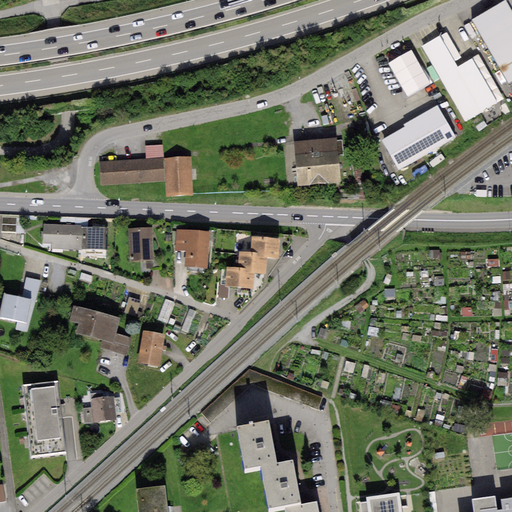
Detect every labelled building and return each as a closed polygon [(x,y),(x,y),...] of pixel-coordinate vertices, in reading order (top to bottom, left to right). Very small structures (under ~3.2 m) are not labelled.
[(511,81),(511,10),(506,0),(473,20),(509,83),(511,81)] [(447,32),(423,46),(466,120),(503,99),(478,57),(458,68),(455,62),(462,58),(447,32)] [(430,83),(411,51),(388,64),(407,97),(430,83)] [(458,138),(438,104),(404,124),(406,128),(384,141),(401,171),(458,138)] [(336,141),(336,139),(293,142),(297,186),(340,183),(338,155),(344,154),(342,141),(336,141)] [(163,144),(145,146),(146,158),(164,156),(163,144)] [(101,185),(165,183),(163,158),(100,162),(101,185)] [(191,158),(165,159),(167,196),(192,195),(191,158)] [(361,160),(353,161),(356,199),(363,198),(361,160)] [(16,218),(3,218),(2,232),(16,233),(16,218)] [(81,226),(44,224),(44,242),(52,243),(52,249),(80,250),(80,248),(81,227),(81,226)] [(106,228),(81,227),(80,248),(106,249),(106,228)] [(152,228),(128,229),(130,261),(154,260),(153,252),(152,228)] [(186,252),(187,230),(176,229),(175,251),(186,252)] [(210,232),(187,230),(186,252),(184,266),(207,268),(210,232)] [(251,235),(249,253),(267,255),(277,256),(279,238),(251,235)] [(267,255),(249,253),(239,252),(237,270),(254,272),(265,273),(267,255)] [(254,272),(237,270),(226,269),(225,287),(228,287),(253,289),(254,272)] [(26,277),(21,297),(31,299),(36,301),(41,281),(26,277)] [(228,287),(225,287),(219,286),(218,298),(227,298),(228,287)] [(21,297),(4,293),(0,312),(0,317),(26,323),(31,299),(21,297)] [(140,300),(129,297),(125,313),(136,316),(140,300)] [(164,298),(157,316),(165,319),(172,301),(164,298)] [(118,318),(73,306),(68,322),(76,324),(74,332),(101,340),(99,347),(127,355),(132,338),(114,333),(118,318)] [(165,335),(144,331),(138,362),(159,366),(165,335)] [(251,370),(201,413),(211,423),(252,385),(317,411),(321,398),(251,370)] [(58,382),(24,385),(30,457),(64,454),(58,382)] [(113,396),(90,399),(91,408),(83,409),(84,423),(116,420),(115,414),(113,398),(113,396)] [(120,398),(113,398),(115,414),(121,413),(120,398)] [(269,424),(237,429),(245,471),(262,468),(277,465),(269,424)] [(293,462),(277,465),(262,468),(270,511),(285,509),(302,506),(293,462)] [(167,511),(165,488),(136,491),(138,511),(167,511)] [(437,511),(435,492),(428,493),(431,511),(437,511)] [(401,511),(399,494),(367,499),(367,502),(360,503),(361,511),(401,511)] [(511,511),(511,501),(501,503),(502,511),(496,511),(495,500),(473,504),(473,511),(511,511)] [(302,506),(285,509),(285,511),(318,511),(316,503),(302,506)]
